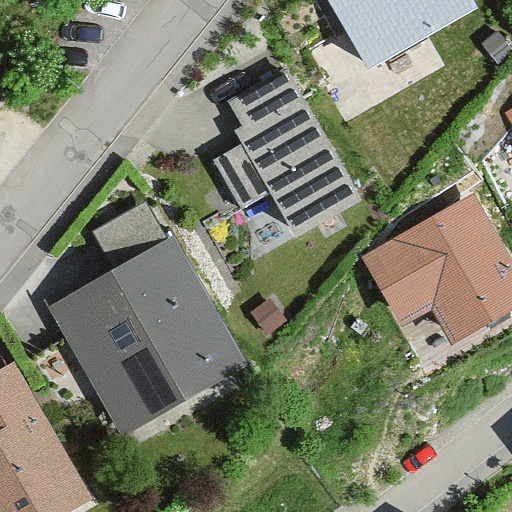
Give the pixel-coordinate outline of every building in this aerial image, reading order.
[(471,5),(467,0),(331,0),(368,64),(471,5)] [(354,193),(285,73),(234,102),(248,127),(243,129),(250,140),(213,161),(241,209),(271,191),(292,228),(354,193)] [(511,283),(468,206),(372,259),(404,316),(435,298),(455,334),(484,318),(490,327),(509,317),(503,305),(511,300),(511,283)] [(102,234),(128,280),(169,257),(143,210),(102,234)] [(227,358),(169,257),(128,280),(68,314),(109,386),(130,374),(147,404),(227,358)] [(81,496),(9,369),(0,374),(0,511),(46,511),(51,509),(52,511),(81,496)] [(302,454),(226,511),(334,511),(342,506),(302,454)]
